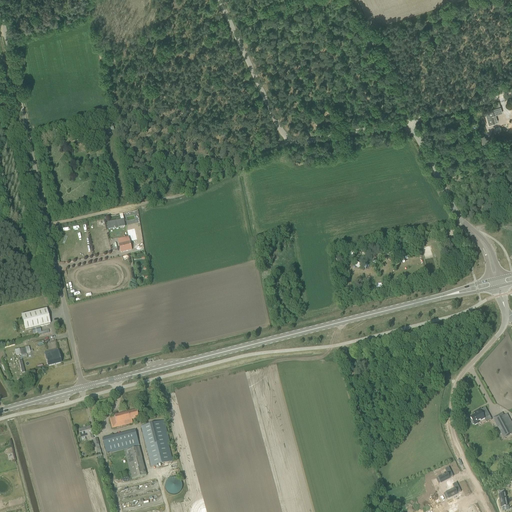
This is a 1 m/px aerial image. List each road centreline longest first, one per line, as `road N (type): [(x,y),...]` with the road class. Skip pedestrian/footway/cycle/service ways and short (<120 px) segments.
road 1 (unclassified): [(82,388),(0,9)]
road 2 (secondary): [(440,296),(82,388)]
road 3 (unclassified): [(408,127),(290,141),(219,0)]
road 4 (unclassified): [(488,511),(455,443),(450,410),(461,375),(503,327),(504,309)]
road 5 (track): [(168,511),(158,475),(113,486),(99,436),(136,426)]
road 6 (track): [(410,123),(352,0)]
road 7 (track): [(342,329),(361,423),(376,452)]
